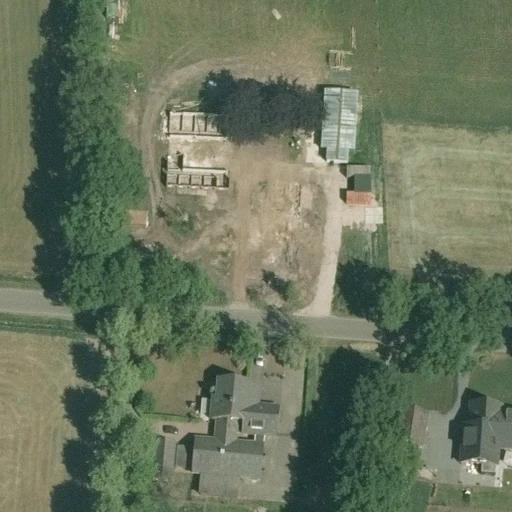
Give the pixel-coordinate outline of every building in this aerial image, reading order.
[(99,180),(133,179),(132,116),(98,116),(99,180)] [(211,234),(249,236),(269,238),(284,239),(284,235),(285,216),(286,210),(298,211),(299,191),(287,190),(273,189),(275,173),(246,171),(245,184),(230,183),(230,196),(214,195),(213,202),(213,203),(211,228),(211,234)] [(145,227),(147,200),(107,197),(105,224),(145,227)] [(250,386),(243,388),(218,385),(216,402),(213,402),(211,422),(217,423),(215,444),(194,442),(191,475),(199,475),(197,498),(238,501),(239,479),(259,481),(262,448),(234,445),(235,425),(240,425),(239,439),(276,442),(279,408),(260,407),(261,390),(250,389),(250,386)] [(511,451),(511,414),(499,413),(499,409),(470,407),(468,440),(496,443),(495,450),(511,451)] [(397,434),(396,442),(385,440),(382,455),(386,457),(380,482),(397,487),(407,445),(421,447),(426,415),(397,411),(393,434),(397,434)] [(173,484),(175,445),(151,443),(148,482),(173,484)]
